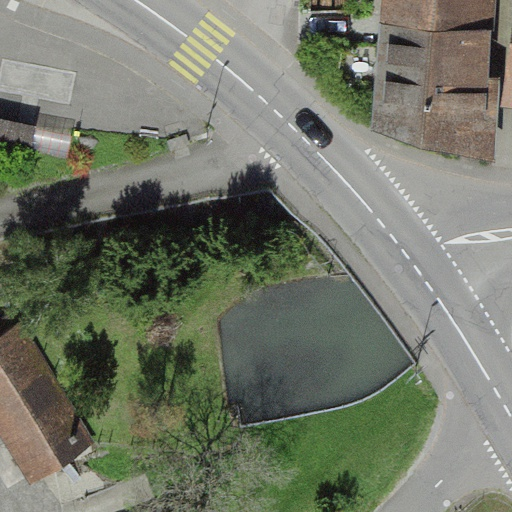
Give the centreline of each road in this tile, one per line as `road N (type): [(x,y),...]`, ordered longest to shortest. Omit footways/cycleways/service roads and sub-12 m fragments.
road 1 (residential): [(0,220),(263,160),(297,129)]
road 2 (tertiary): [(297,129),(137,0)]
road 3 (tertiary): [(416,264),(297,129)]
road 4 (tertiary): [(511,413),(416,264)]
road 5 (tertiary): [(511,428),(412,511)]
